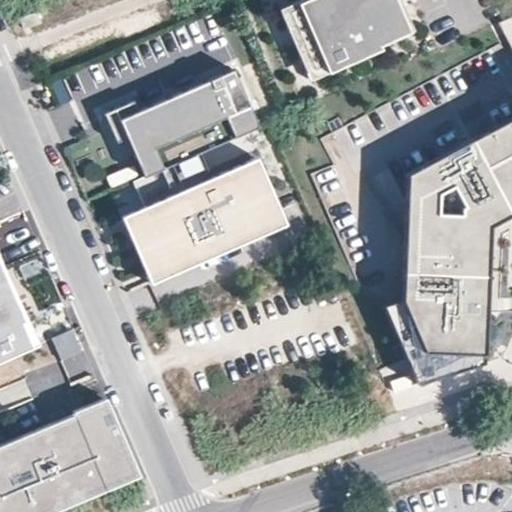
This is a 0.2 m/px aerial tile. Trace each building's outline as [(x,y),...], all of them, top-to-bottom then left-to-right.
[(289,11),(314,0),(294,0),(278,7),(289,11)] [(390,0),(314,0),(289,11),(314,69),(404,31),(390,0)] [(415,35),(399,0),(390,0),(404,31),(415,35)] [(289,11),(278,7),(310,80),(314,69),(289,11)] [(37,11),(19,18),(23,29),(41,22),(37,11)] [(314,69),(310,80),(415,35),(404,31),(314,69)] [(131,100),(102,112),(115,142),(125,137),(142,175),(159,168),(256,126),(232,69),(135,110),(131,100)] [(486,351),(492,351),(494,227),(511,217),(511,119),(412,172),(406,296),(384,304),(417,385),(486,361),(486,351)] [(142,207),(120,216),(149,282),(283,224),(255,159),(170,195),(142,207)] [(170,195),(159,168),(142,175),(131,180),(142,207),(170,195)] [(0,374),(41,357),(0,263),(0,374)] [(71,332),(53,341),(63,361),(81,352),(71,332)] [(104,400),(0,439),(0,511),(41,511),(134,477),(104,400)]
